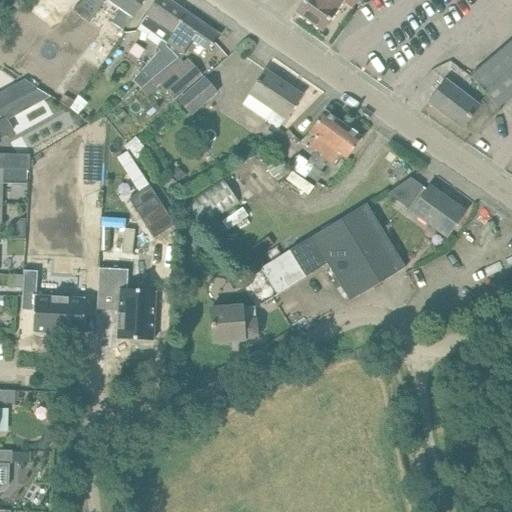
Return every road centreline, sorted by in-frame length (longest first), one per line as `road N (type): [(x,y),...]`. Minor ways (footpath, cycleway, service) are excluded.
road 1 (unclassified): [(95,408),(172,407),(355,317),(373,313),(432,348),(511,314)]
road 2 (unclassified): [(511,196),(227,0)]
